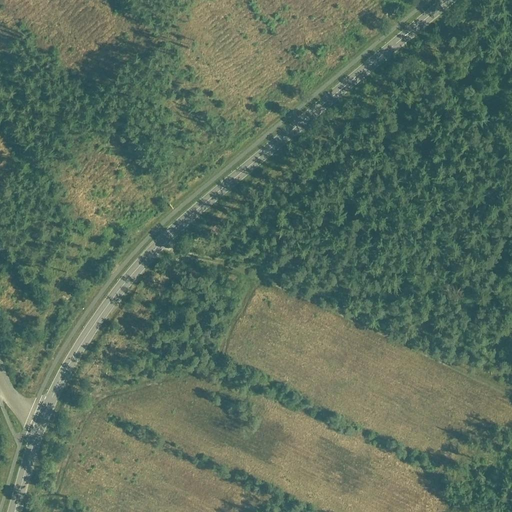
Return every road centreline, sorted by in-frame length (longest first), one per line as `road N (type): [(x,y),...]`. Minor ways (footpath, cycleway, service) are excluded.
road 1 (tertiary): [(452,0),(170,233),(78,353),(41,424)]
road 2 (track): [(161,243),(511,400)]
